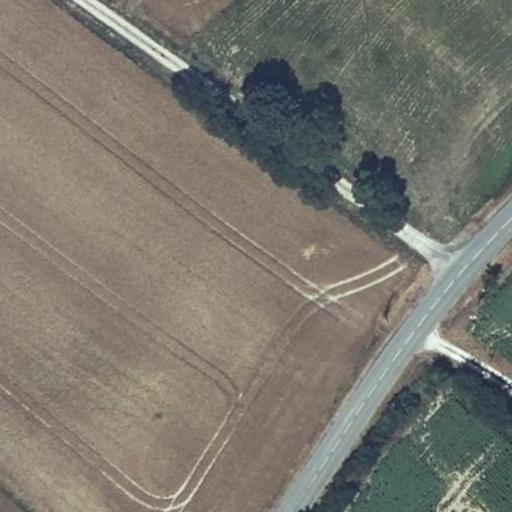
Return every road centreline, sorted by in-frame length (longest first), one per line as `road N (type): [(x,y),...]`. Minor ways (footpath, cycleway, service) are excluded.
road 1 (track): [(453,266),(86,0)]
road 2 (tertiary): [(283,511),(453,266),(511,207)]
